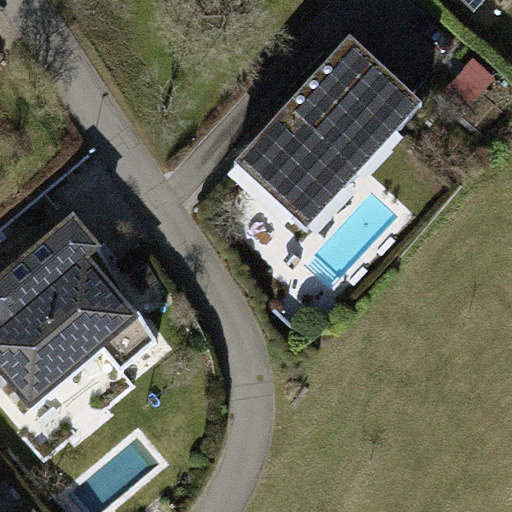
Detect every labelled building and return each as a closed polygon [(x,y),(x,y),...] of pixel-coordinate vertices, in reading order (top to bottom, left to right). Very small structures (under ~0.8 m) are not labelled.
[(243,9),(242,0),(230,0),(230,9),(243,9)] [(461,0),(478,15),(492,0),(461,0)] [(415,98),(354,42),(256,148),(317,204),(415,98)] [(0,265),(0,301),(15,320),(92,261),(103,251),(67,208),(0,265)] [(15,320),(0,332),(0,369),(34,411),(103,351),(124,374),(160,345),(114,270),(107,278),(92,261),(15,320)]
